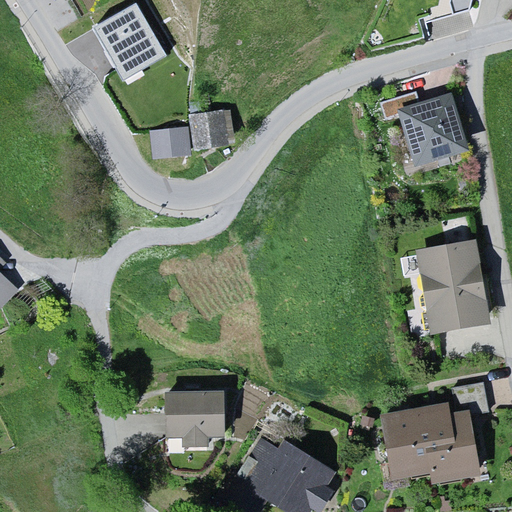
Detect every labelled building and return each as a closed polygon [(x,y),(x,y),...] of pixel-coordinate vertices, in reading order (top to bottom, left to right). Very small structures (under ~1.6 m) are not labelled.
[(140,0),(127,0),(83,21),(119,88),(174,60),(140,0)] [(451,88),(396,104),(414,160),(469,145),(451,88)] [(237,139),(230,107),(187,109),(193,146),(237,139)] [(186,124),(149,127),(152,157),(191,153),(186,124)] [(476,234),(417,243),(430,330),(489,322),(476,234)] [(0,268),(0,311),(22,289),(0,268)] [(223,389),(160,389),(160,438),(223,439),(223,389)] [(467,394),(377,406),(387,486),(478,474),(467,394)] [(318,511),(342,468),(271,430),(238,490),(279,511),(318,511)]
